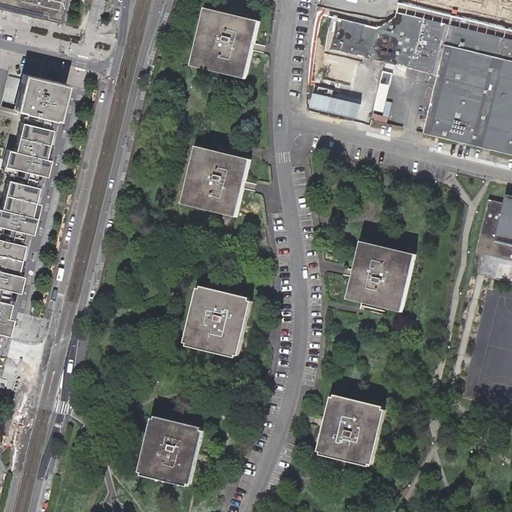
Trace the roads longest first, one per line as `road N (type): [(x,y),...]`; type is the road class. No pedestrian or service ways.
road 1 (tertiary): [(32,511),(162,0)]
road 2 (residential): [(282,117),(300,331),(288,402),(246,511)]
road 3 (tertiary): [(114,70),(45,357)]
road 4 (residential): [(282,117),(511,171)]
road 5 (tertiary): [(45,357),(8,511)]
